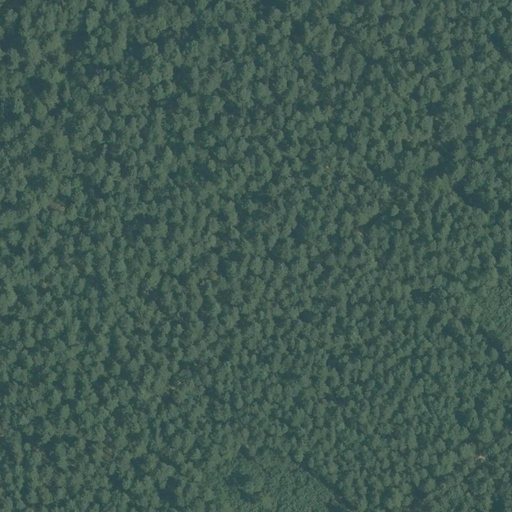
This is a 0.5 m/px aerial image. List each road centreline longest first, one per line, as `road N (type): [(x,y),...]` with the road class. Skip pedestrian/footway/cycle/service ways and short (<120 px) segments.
road 1 (track): [(0,333),(82,224),(143,195),(198,146),(366,85),(444,49),(511,4)]
road 2 (track): [(0,147),(150,27),(134,0)]
